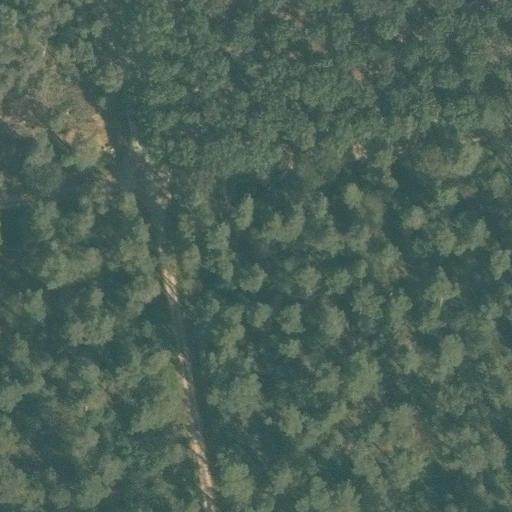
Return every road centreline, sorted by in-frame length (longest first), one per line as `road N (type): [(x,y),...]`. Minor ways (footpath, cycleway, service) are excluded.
road 1 (track): [(511,133),(146,187)]
road 2 (track): [(146,187),(203,511)]
road 3 (track): [(114,0),(146,187)]
road 4 (track): [(146,187),(0,208)]
